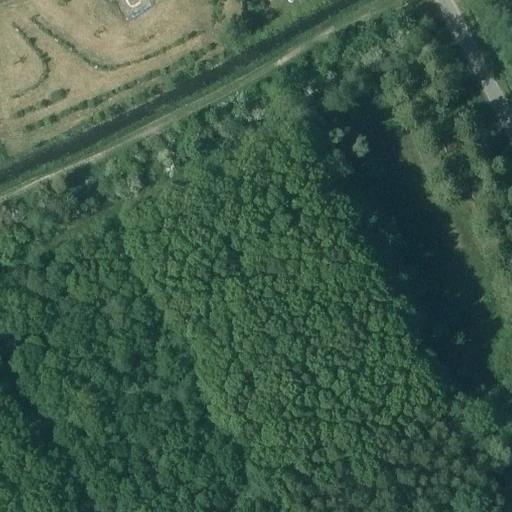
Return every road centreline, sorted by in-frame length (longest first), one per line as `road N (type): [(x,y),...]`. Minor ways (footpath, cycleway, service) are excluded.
road 1 (track): [(0,273),(290,126),(463,425),(500,511)]
road 2 (track): [(425,0),(388,5),(178,119),(0,203)]
road 3 (track): [(0,323),(106,511)]
road 4 (unclassified): [(511,129),(443,0)]
